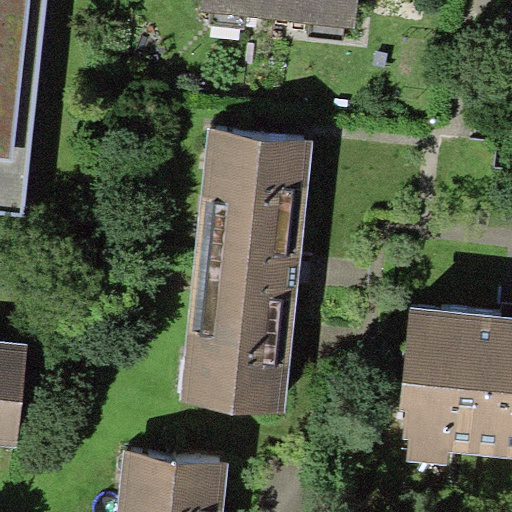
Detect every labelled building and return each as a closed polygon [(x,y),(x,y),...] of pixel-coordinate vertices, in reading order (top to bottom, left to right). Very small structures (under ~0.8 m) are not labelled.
[(0,0),(0,213),(26,216),(49,0),(0,0)] [(202,0),(201,9),(278,19),(280,0),(202,0)] [(358,0),(280,0),(278,19),(355,28),(358,0)] [(286,412),(314,140),(207,129),(179,401),(286,412)] [(511,318),(411,308),(400,408),(405,409),(402,437),(408,438),(406,461),(446,466),(447,451),(511,457),(511,318)] [(28,343),(0,339),(0,445),(17,447),(28,343)] [(223,511),(228,464),(123,453),(116,511),(223,511)]
